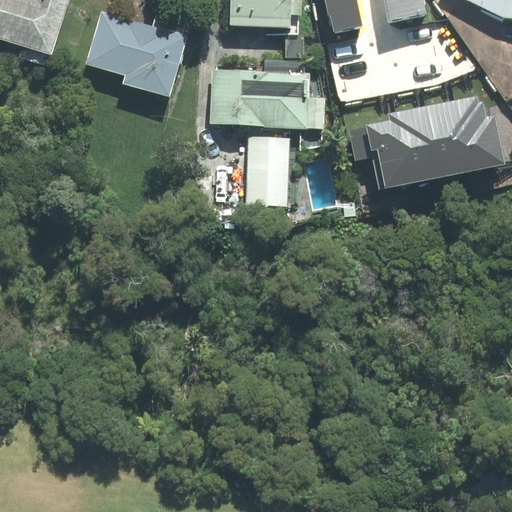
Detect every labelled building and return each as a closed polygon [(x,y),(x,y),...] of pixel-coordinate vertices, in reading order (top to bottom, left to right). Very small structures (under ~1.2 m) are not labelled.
[(0,0),(0,50),(46,64),(64,0),(0,0)] [(225,0),(224,35),(283,38),(281,66),(259,65),(258,77),(207,75),(204,133),(246,135),(242,211),(285,214),(288,139),(320,141),(322,107),(304,106),(306,80),(302,79),(304,39),(298,39),(299,0),(225,0)] [(356,0),(327,0),(333,28),(362,22),(356,0)] [(416,0),(386,0),(389,18),(419,12),(416,0)] [(511,0),(443,0),(506,29),(511,29),(511,0)] [(115,94),(167,109),(186,41),(96,16),(80,74),(118,85),(115,94)] [(421,16),(324,37),(338,97),(434,76),(421,16)] [(481,105),(459,109),(469,164),(500,157),(493,119),(484,121),(481,105)] [(453,111),(424,116),(434,170),(463,165),(453,111)] [(419,117),(390,123),(400,177),(429,171),(419,117)] [(385,122),(356,128),(368,188),(397,182),(385,122)] [(236,211),(206,210),(205,231),(235,231),(236,211)]
